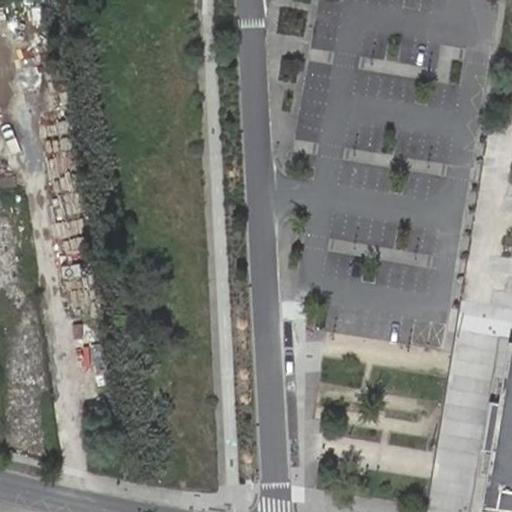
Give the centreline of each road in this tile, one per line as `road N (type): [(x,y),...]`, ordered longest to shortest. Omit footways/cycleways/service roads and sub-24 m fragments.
road 1 (residential): [(246,0),(276,511)]
road 2 (tertiary): [(0,484),(117,511)]
